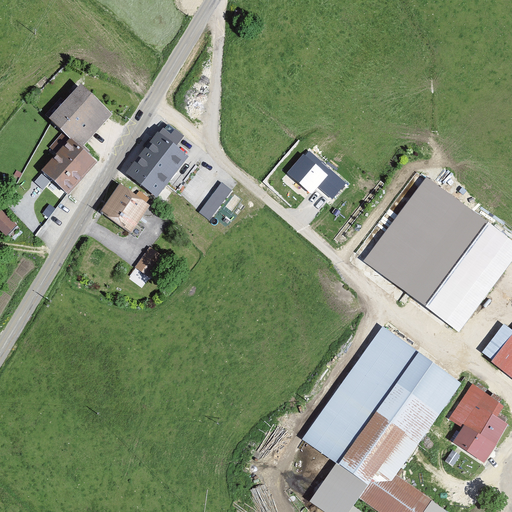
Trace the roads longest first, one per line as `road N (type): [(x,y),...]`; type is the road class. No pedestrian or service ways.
road 1 (unclassified): [(511,403),(429,345),(206,148)]
road 2 (secondary): [(0,355),(149,107)]
road 3 (unclassified): [(206,148),(219,39),(213,1)]
road 4 (secondary): [(149,107),(213,1)]
